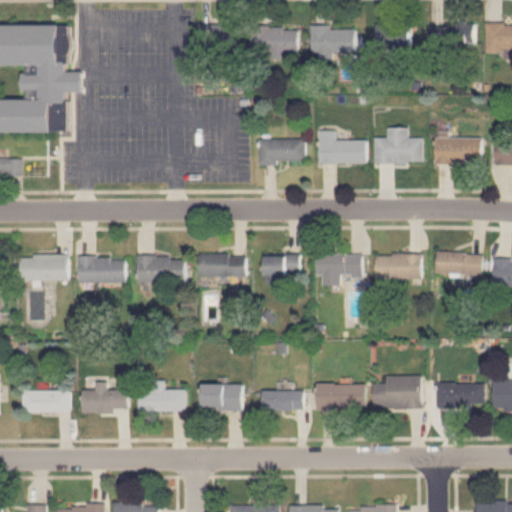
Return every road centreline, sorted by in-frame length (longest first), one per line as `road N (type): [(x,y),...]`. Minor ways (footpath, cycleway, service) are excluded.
road 1 (residential): [(511,212),(0,207)]
road 2 (residential): [(511,456),(0,456)]
